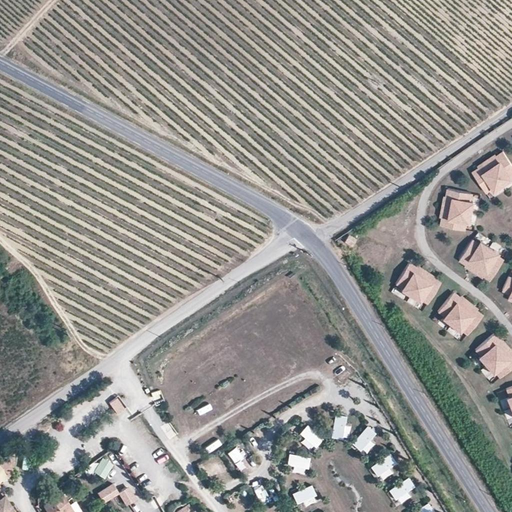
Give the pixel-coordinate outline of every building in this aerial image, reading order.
[(511,165),(502,151),(495,156),(497,158),(493,161),(491,157),(486,160),(502,184),(511,178),(509,176),(506,170),(511,165)] [(479,167),(472,172),(482,187),(488,182),(492,188),(493,190),(502,184),(486,160),(481,163),(484,167),(480,169),(479,167)] [(492,188),(488,182),(482,187),(485,192),(492,188)] [(465,191),(447,188),(446,196),(449,197),(448,201),(443,200),(442,206),(471,211),(473,201),(470,200),(463,199),(465,191)] [(465,191),(463,199),(470,200),(471,193),(465,191)] [(442,216),(440,225),(458,228),(459,220),(466,221),(469,222),(471,211),(442,206),(441,211),(446,212),(445,217),(442,216)] [(466,221),(459,220),(458,228),(464,229),(466,221)] [(356,239),(349,234),(344,241),(351,246),(356,239)] [(469,244),(475,249),(479,243),(472,239),(469,244)] [(469,244),(459,259),(466,264),(468,261),(472,264),(469,268),(474,271),(489,246),(481,241),(479,243),(475,249),(469,244)] [(483,275),(491,279),(500,264),(493,260),(497,254),(498,252),(489,246),(474,271),(479,274),(481,270),(485,272),(483,275)] [(497,254),(493,260),(500,264),(504,259),(497,254)] [(416,267),(409,262),(399,277),(406,282),(402,287),(401,290),(410,296),(425,271),(421,268),(418,272),(414,270),(416,267)] [(430,298),(440,283),(433,278),(431,280),(427,278),(430,274),(425,271),(410,296),(419,301),(420,299),(424,293),(430,298)] [(402,287),(406,282),(399,277),(395,283),(402,287)] [(502,290),(510,294),(511,294),(511,283),(506,281),(502,290)] [(459,297),(452,292),(441,305),(448,310),(443,316),(442,318),(450,325),(468,302),(464,298),(461,302),(457,299),(459,297)] [(430,298),(424,293),(420,299),(427,303),(430,298)] [(470,329),(482,315),(475,309),(473,312),(469,309),(472,305),(468,302),(450,325),(458,331),(460,329),(464,324),(470,329)] [(443,316),(448,310),(441,305),(437,311),(443,316)] [(470,329),(464,324),(460,329),(466,334),(470,329)] [(499,340),(493,333),(480,345),(485,351),(480,355),(478,357),(485,365),(507,346),(503,342),(500,345),(497,342),(499,340)] [(480,355),(485,351),(480,345),(475,349),(480,355)] [(504,373),(511,366),(511,354),(510,357),(507,353),(511,350),(507,346),(485,365),(492,373),(494,371),(499,367),(504,373)] [(504,373),(499,367),(494,371),(499,377),(504,373)] [(125,409),(117,398),(109,403),(117,414),(125,409)] [(251,410),(258,421),(271,413),(264,403),(251,410)] [(334,412),(330,434),(341,436),(345,414),(334,412)] [(170,439),(177,433),(168,421),(160,427),(170,439)] [(298,431),(316,446),(323,437),(306,423),(298,431)] [(365,424),(351,442),(360,449),(374,431),(365,424)] [(225,451),(231,463),(243,456),(236,445),(225,451)] [(309,456),(287,452),(285,463),(307,467),(309,456)] [(388,452),(370,464),(376,474),(395,461),(388,452)] [(112,463),(101,456),(93,469),(104,476),(112,463)] [(236,468),(250,467),(249,459),(235,460),(236,468)] [(11,471),(12,461),(4,461),(3,470),(11,471)] [(407,475),(389,488),(395,497),(413,484),(407,475)] [(113,483),(97,492),(102,501),(118,492),(113,483)] [(311,483),(291,492),(295,502),(316,493),(311,483)] [(127,486),(118,492),(126,505),(135,499),(127,486)] [(256,492),(258,503),(269,501),(267,490),(256,492)] [(73,511),(62,493),(43,505),(46,511),(73,511)] [(241,509),(249,506),(246,495),(238,498),(241,509)] [(9,510),(12,508),(4,496),(1,498),(9,510)] [(0,511),(14,511),(12,508),(9,510),(1,498),(0,498),(0,511)] [(425,500),(407,511),(428,511),(432,510),(425,500)]
